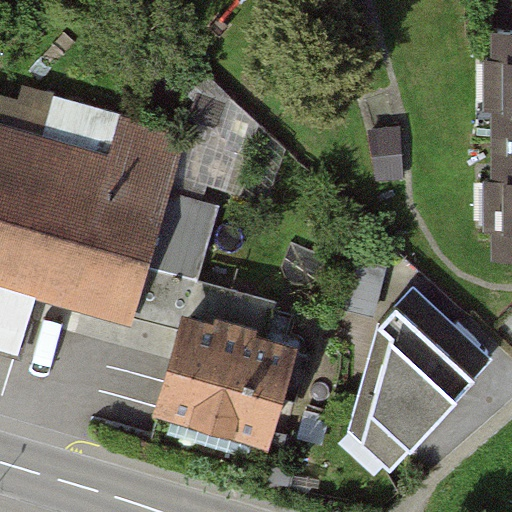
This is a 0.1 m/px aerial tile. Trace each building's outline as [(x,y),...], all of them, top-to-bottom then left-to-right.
[(511,265),(511,31),(492,31),(495,266),(511,265)] [(0,130),(0,344),(17,350),(40,273),(82,285),(76,303),(131,316),(165,195),(181,138),(134,124),(122,166),(0,130)] [(162,406),(266,435),(279,390),(293,393),(304,352),(287,348),(296,316),(188,286),(210,208),(165,195),(131,316),(183,331),(162,406)] [(384,268),(360,262),(351,296),(376,302),(384,268)] [(476,376),(397,305),(380,324),(392,335),(362,442),(392,468),(476,376)]
